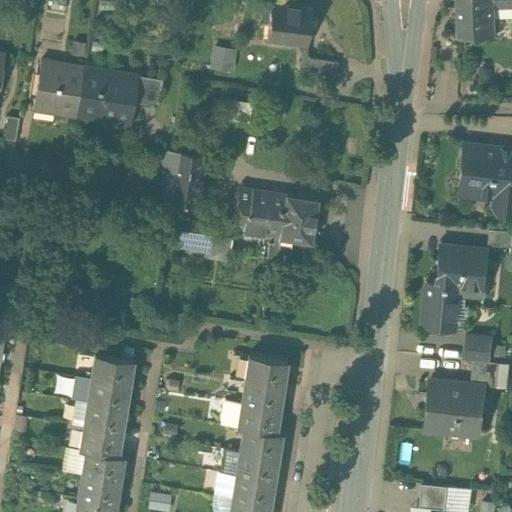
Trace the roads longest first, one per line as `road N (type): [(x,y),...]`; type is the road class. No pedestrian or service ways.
road 1 (residential): [(396,120),(353,511)]
road 2 (residential): [(396,120),(420,0)]
road 3 (residential): [(390,0),(396,120)]
